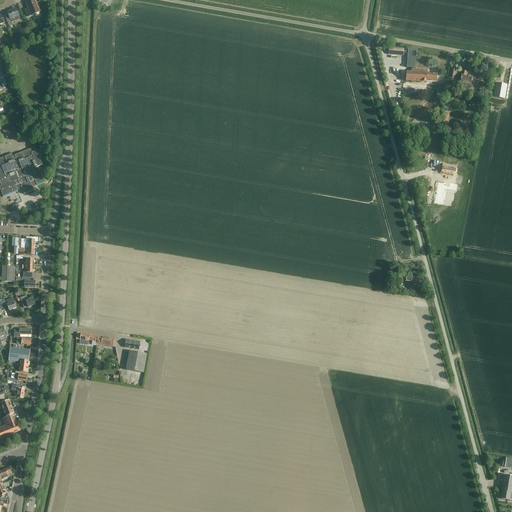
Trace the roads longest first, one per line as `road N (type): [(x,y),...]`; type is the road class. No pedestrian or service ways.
road 1 (unclassified): [(491,511),(365,34)]
road 2 (tertiary): [(29,511),(60,346),(68,165)]
road 3 (unclassified): [(365,34),(165,0)]
road 4 (tertiary): [(68,165),(71,0)]
road 5 (unclassified): [(511,60),(365,34)]
